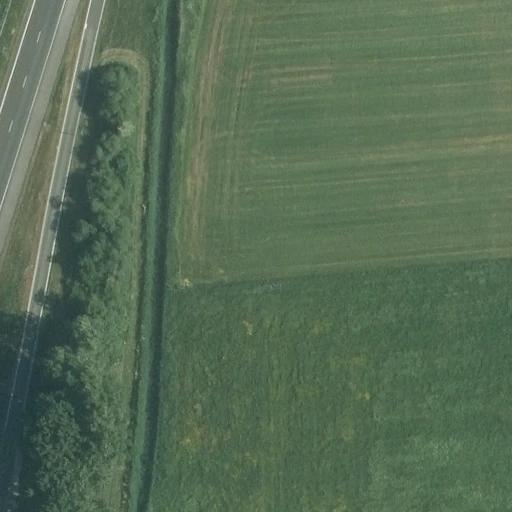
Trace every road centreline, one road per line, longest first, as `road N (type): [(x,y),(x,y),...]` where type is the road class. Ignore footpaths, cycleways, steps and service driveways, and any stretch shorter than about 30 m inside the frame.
road 1 (motorway): [(0,159),(49,0)]
road 2 (motorway): [(68,132),(98,0)]
